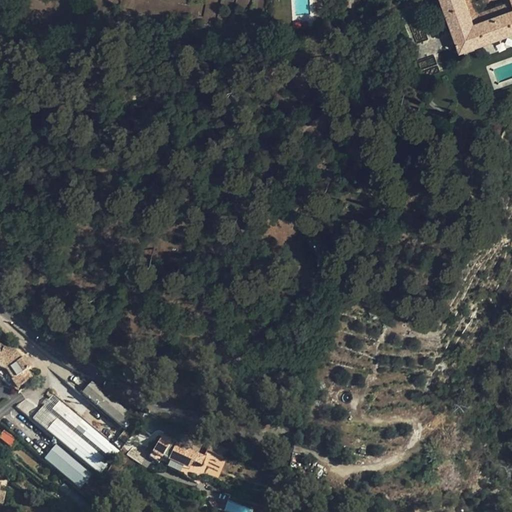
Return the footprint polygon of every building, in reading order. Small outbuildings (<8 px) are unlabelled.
[(511,0),(444,0),(463,50),(511,32),(511,0)] [(0,376),(16,389),(29,381),(32,378),(27,370),(30,368),(23,358),(20,360),(17,354),(12,352),(3,349),(2,351),(0,349),(0,376)] [(16,389),(19,392),(30,385),(29,381),(16,389)] [(110,389),(106,393),(92,381),(82,393),(125,429),(139,413),(110,389)] [(99,474),(120,450),(53,394),(32,419),(99,474)] [(89,496),(102,481),(22,413),(10,428),(89,496)] [(159,436),(152,455),(167,460),(174,441),(159,436)] [(193,464),(198,457),(190,452),(185,459),(193,464)] [(228,499),(224,509),(230,511),(250,511),(251,510),(228,499)]
